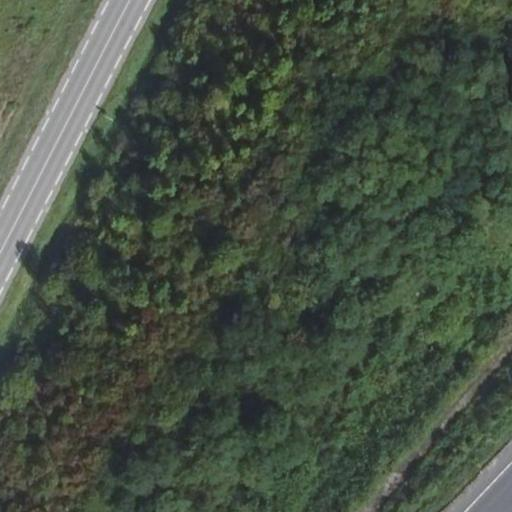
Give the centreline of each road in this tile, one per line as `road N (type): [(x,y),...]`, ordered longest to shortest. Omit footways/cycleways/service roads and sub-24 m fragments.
road 1 (track): [(223,511),(283,474),(511,147)]
road 2 (primary): [(0,253),(130,0)]
road 3 (track): [(511,340),(371,511)]
